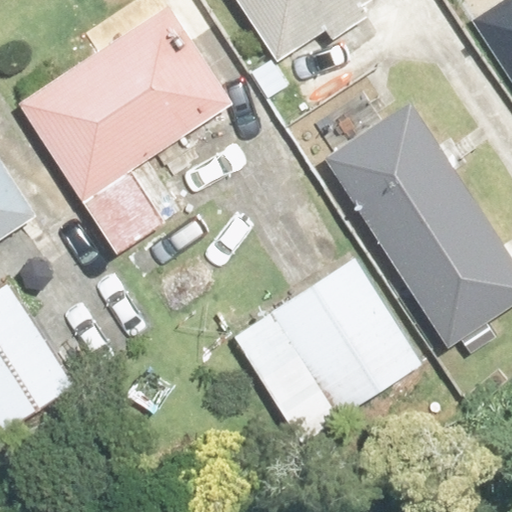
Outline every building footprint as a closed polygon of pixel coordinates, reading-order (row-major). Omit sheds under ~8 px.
[(344,40),(399,7),(395,0),(253,0),(286,55),(336,26),(344,40)] [(182,4),(36,97),(135,253),(182,223),(150,173),(250,109),(182,4)] [(511,241),(511,112),(497,88),(410,142),(423,162),(388,183),(449,281),(511,241)] [(0,249),(49,217),(0,142),(0,249)] [(441,360),(367,251),(241,338),(316,446),(441,360)] [(17,278),(0,290),(0,402),(24,436),(94,386),(17,278)]
